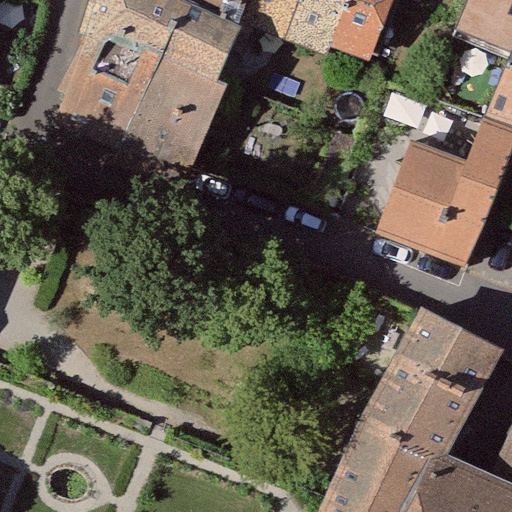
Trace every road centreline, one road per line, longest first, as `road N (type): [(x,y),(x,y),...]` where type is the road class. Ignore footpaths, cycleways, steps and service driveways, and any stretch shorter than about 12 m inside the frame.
road 1 (residential): [(511,320),(331,247),(21,155)]
road 2 (residential): [(21,155),(74,0)]
